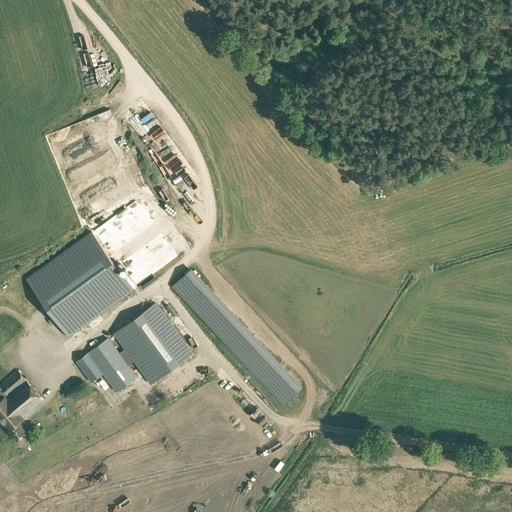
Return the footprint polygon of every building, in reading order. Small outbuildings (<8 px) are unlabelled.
[(27,279),(68,335),(133,288),(92,232),(27,279)] [(20,295),(31,307),(40,298),(29,286),(20,295)] [(103,373),(117,391),(136,377),(128,365),(134,360),(151,383),(192,353),(155,303),(114,333),(125,348),(119,353),(107,338),(88,352),(76,360),(92,381),(103,373)] [(110,326),(105,330),(109,335),(114,331),(110,326)] [(279,388),(282,392),(289,386),(264,359),(253,368),(271,388),(277,384),(280,387),(279,388)] [(7,430),(16,440),(26,432),(18,422),(23,418),(23,417),(43,399),(18,370),(0,384),(0,419),(9,429),(7,430)]
